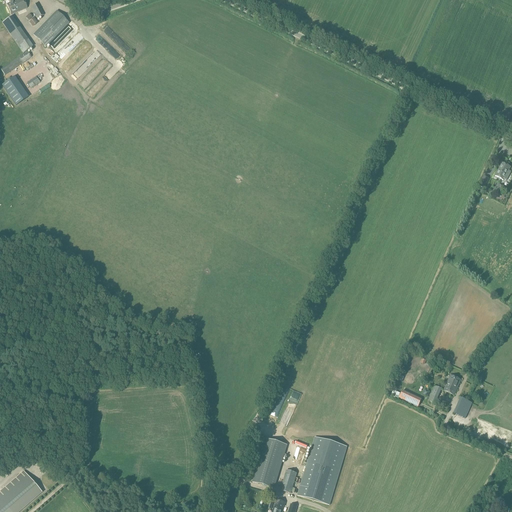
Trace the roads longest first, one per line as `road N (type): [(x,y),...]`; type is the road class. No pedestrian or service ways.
road 1 (track): [(243,481),(250,426),(408,88)]
road 2 (tertiary): [(225,0),(511,137)]
road 3 (track): [(511,455),(447,427),(465,372),(511,319)]
road 4 (track): [(186,382),(98,390),(88,408),(65,403)]
road 5 (track): [(186,382),(199,442),(199,511)]
road 6 (track): [(88,408),(83,464),(30,511)]
road 7 (track): [(326,511),(243,481),(233,506),(226,504)]
